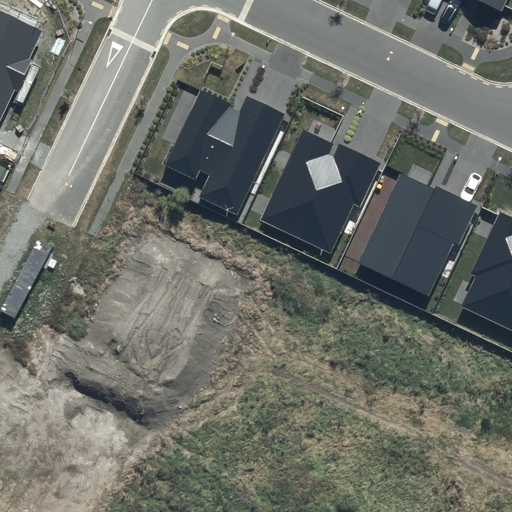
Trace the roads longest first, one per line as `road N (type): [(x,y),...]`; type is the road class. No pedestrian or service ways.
road 1 (residential): [(249,0),(511,124)]
road 2 (residential): [(46,223),(148,0)]
